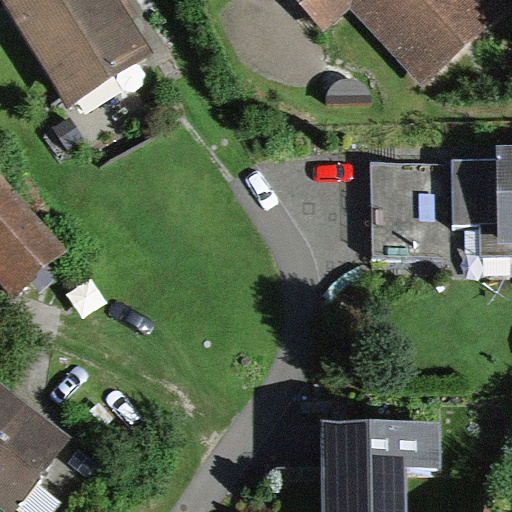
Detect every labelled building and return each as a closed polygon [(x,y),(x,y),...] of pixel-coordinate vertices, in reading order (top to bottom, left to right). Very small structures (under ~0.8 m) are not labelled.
[(131,0),(0,0),(0,7),(66,108),(162,46),(131,0)] [(496,0),(300,0),(323,24),(347,2),(419,78),(500,3),(496,0)] [(511,144),(499,145),(499,157),(372,161),(374,257),(511,253),(511,144)] [(0,274),(14,290),(62,246),(0,178),(0,274)] [(11,511),(68,440),(0,388),(0,503),(11,511)] [(325,422),(325,511),(404,511),(405,472),(444,472),(444,422),(325,422)]
